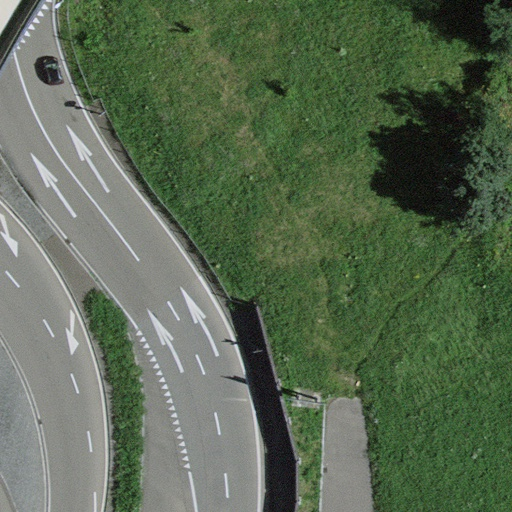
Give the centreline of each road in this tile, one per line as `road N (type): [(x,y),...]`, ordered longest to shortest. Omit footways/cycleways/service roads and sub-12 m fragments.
road 1 (motorway): [(223,511),(227,477),(205,364),(170,297),(41,124),(3,0)]
road 2 (motorway): [(0,263),(57,350),(84,432),(83,511)]
